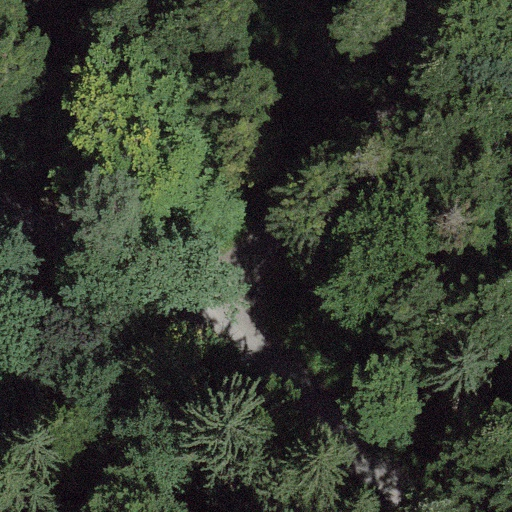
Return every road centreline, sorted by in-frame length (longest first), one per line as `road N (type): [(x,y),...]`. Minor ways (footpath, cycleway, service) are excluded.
road 1 (track): [(511,7),(0,493)]
road 2 (track): [(0,211),(194,306),(413,511)]
